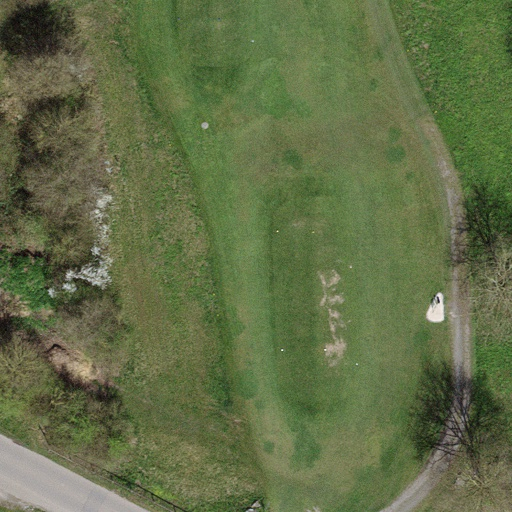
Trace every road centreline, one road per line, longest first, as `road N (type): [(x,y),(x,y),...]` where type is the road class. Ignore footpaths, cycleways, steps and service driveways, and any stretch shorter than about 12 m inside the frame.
road 1 (track): [(400,112),(424,182),(436,353),(428,418),(361,511)]
road 2 (track): [(110,511),(0,449)]
